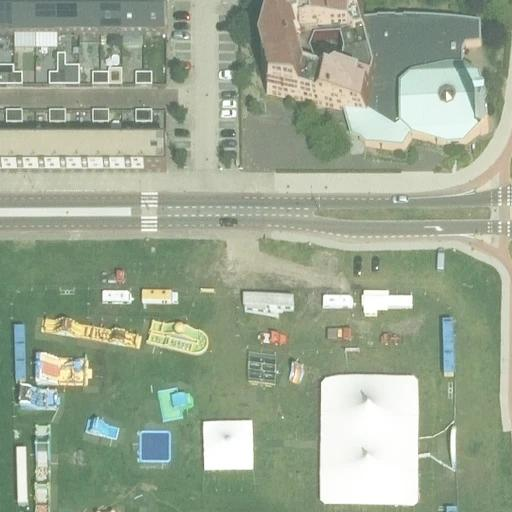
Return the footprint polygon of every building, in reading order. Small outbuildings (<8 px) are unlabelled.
[(13,0),(0,0),(0,36),(14,36),(13,0)] [(35,36),(35,0),(13,0),(14,36),(35,36)] [(35,0),(35,36),(57,36),(56,0),(35,0)] [(56,0),(57,36),(78,36),(78,0),(56,0)] [(78,0),(78,36),(100,36),(100,0),(78,0)] [(122,36),(121,0),(100,0),(100,36),(122,36)] [(143,0),(121,0),(122,36),(143,36),(143,0)] [(143,0),(143,36),(167,36),(166,0),(143,0)] [(361,0),(348,0),(309,11),(273,20),(261,56),(265,71),(261,77),(266,94),(359,114),(362,126),(359,128),(359,141),(365,147),(403,153),(413,139),(447,148),(463,148),(479,136),(481,137),(488,134),(488,121),(483,118),(485,110),(477,82),(463,72),(463,54),(466,49),(481,47),(480,25),(468,24),(455,23),(443,22),(430,21),(417,21),(405,21),(392,21),(379,22),(367,22),(361,0)] [(22,75),(14,75),(14,87),(22,87),(22,75)] [(65,75),(57,75),(57,87),(65,87),(65,75)] [(109,75),(100,75),(100,87),(109,87),(109,75)] [(152,75),(143,75),(143,87),(152,87),(152,75)] [(14,113),(6,113),(6,125),(14,125),(14,113)] [(22,113),(14,113),(14,125),(22,125),(22,113)] [(58,113),(49,113),(49,125),(58,125),(58,113)] [(58,113),(58,125),(66,125),(66,113),(58,113)] [(101,113),(93,113),(93,125),(101,125),(101,113)] [(109,113),(101,113),(101,125),(109,125),(109,113)] [(144,113),(136,113),(136,125),(144,125),(144,113)] [(144,113),(144,125),(152,125),(152,113),(144,113)] [(14,143),(0,143),(0,172),(14,172),(14,143)] [(14,143),(14,172),(35,172),(35,143),(14,143)] [(35,143),(35,172),(57,172),(57,143),(35,143)] [(57,143),(57,172),(79,172),(79,143),(57,143)] [(79,143),(79,172),(100,172),(100,143),(79,143)] [(100,172),(122,172),(122,143),(100,143),(100,172)] [(122,143),(122,172),(143,172),(143,143),(122,143)] [(167,143),(143,143),(143,172),(167,172),(167,143)]
